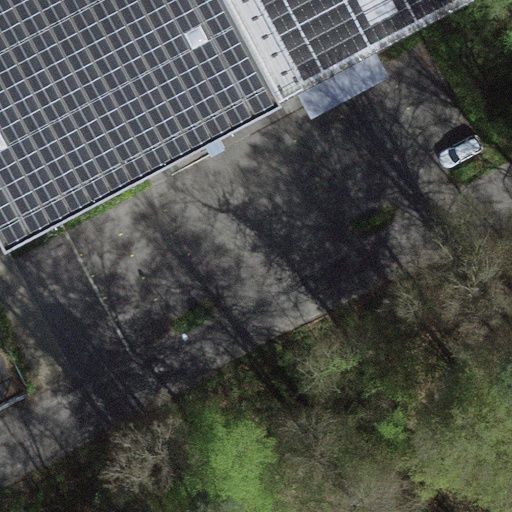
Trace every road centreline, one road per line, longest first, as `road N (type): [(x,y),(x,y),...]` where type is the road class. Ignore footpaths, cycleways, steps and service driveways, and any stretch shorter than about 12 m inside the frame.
road 1 (residential): [(0,458),(511,177)]
road 2 (track): [(355,511),(511,197)]
